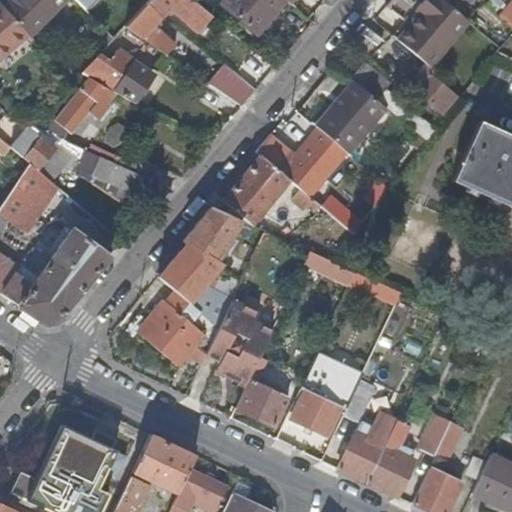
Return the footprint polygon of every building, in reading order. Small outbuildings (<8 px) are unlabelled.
[(9,0),(3,6),(27,34),(29,36),(64,0),(9,0)] [(174,0),(147,0),(123,26),(167,56),(175,46),(152,25),(164,12),(170,18),(178,9),(172,3),(174,0)] [(255,33),(282,0),(223,0),(220,4),(255,33)] [(405,19),(391,35),(397,39),(414,18),(417,20),(422,14),(414,8),(420,0),(413,0),(401,16),(405,19)] [(427,65),(466,19),(448,4),(443,0),(420,0),(414,8),(422,14),(417,20),(414,18),(397,39),(427,65)] [(511,0),(500,16),(511,26),(511,0)] [(0,56),(27,34),(3,6),(0,2),(0,56)] [(152,74),(117,49),(108,62),(98,53),(79,73),(87,78),(113,92),(132,103),(152,74)] [(362,60),(348,77),(353,80),(373,97),(386,81),(362,60)] [(263,61),(255,70),(262,76),(269,66),(263,61)] [(221,64),(206,82),(240,106),(253,90),(221,64)] [(410,87),(424,70),(420,67),(406,83),(410,87)] [(410,87),(440,111),(454,94),(442,85),(446,80),(429,67),(425,71),(424,70),(410,87)] [(102,106),(113,92),(87,78),(55,120),(70,132),(94,101),(102,106)] [(346,151),(384,106),(373,97),(353,80),(315,125),(346,151)] [(406,108),(384,90),(377,99),(399,117),(406,108)] [(410,113),(402,122),(425,140),(432,131),(410,113)] [(47,116),(41,114),(31,125),(59,138),(62,129),(45,121),(47,116)] [(511,137),(480,122),(452,181),(511,208),(511,137)] [(321,178),(269,133),(255,150),(259,154),(290,179),(299,187),(310,197),(313,193),(310,191),(321,178)] [(23,135),(11,148),(23,158),(34,145),(23,135)] [(36,168),(47,155),(52,149),(53,147),(41,137),(34,145),(23,158),(29,162),(36,168)] [(87,144),(85,150),(99,156),(107,160),(110,155),(87,144)] [(56,152),(52,149),(47,155),(51,157),(56,152)] [(251,224),(290,179),(259,154),(214,207),(241,219),(251,224)] [(129,155),(124,167),(144,177),(148,179),(153,166),(129,155)] [(135,196),(144,177),(124,167),(107,160),(99,156),(90,175),(135,196)] [(57,186),(36,168),(29,162),(0,202),(0,214),(10,222),(14,225),(23,231),(57,186)] [(315,210),(319,204),(310,197),(299,187),(290,198),(303,208),(307,203),(315,210)] [(333,200),(325,209),(352,232),(360,222),(333,200)] [(241,219),(214,207),(210,205),(182,238),(185,241),(157,274),(173,288),(217,325),(229,300),(230,298),(220,293),(202,284),(220,263),(213,259),(241,219)] [(0,236),(10,222),(0,214),(0,236)] [(63,227),(69,231),(72,226),(67,222),(63,227)] [(23,231),(14,225),(11,230),(21,237),(25,232),(23,231)] [(0,254),(0,292),(44,323),(53,320),(107,256),(72,226),(69,231),(49,258),(33,248),(20,266),(0,254)] [(338,247),(335,245),(328,253),(331,256),(338,247)] [(354,271),(308,250),(301,264),(347,285),(354,271)] [(225,283),(220,293),(230,298),(235,288),(225,283)] [(202,334),(210,341),(217,325),(173,288),(164,300),(163,299),(136,331),(176,364),(185,353),(202,334)] [(256,313),(229,300),(217,325),(210,341),(204,353),(217,359),(224,362),(224,373),(245,383),(256,361),(270,331),(251,323),(256,313)] [(210,341),(202,334),(185,353),(199,365),(204,353),(210,341)] [(213,368),(224,373),(224,362),(217,359),(213,368)] [(312,359),(275,438),(287,443),(296,424),(295,420),(326,434),(339,405),(326,399),(313,393),(317,383),(321,384),(330,367),(312,359)] [(262,364),(256,361),(245,383),(234,406),(274,425),(287,396),(255,381),(262,364)] [(338,371),(330,367),(321,384),(317,383),(313,393),(326,399),(338,371)] [(367,378),(361,375),(343,413),(356,419),(372,387),(365,383),(367,378)] [(358,421),(336,467),(351,474),(365,481),(382,445),(386,437),(392,424),(394,419),(378,411),(370,426),(358,421)] [(419,454),(430,459),(432,456),(446,427),(432,420),(422,440),(425,442),(419,454)] [(439,472),(461,427),(449,421),(446,427),(432,456),(430,459),(410,502),(430,511),(445,511),(460,482),(439,472)] [(406,430),(392,424),(386,437),(394,442),(391,449),(382,445),(365,481),(394,494),(411,459),(406,456),(410,449),(399,443),(406,430)] [(18,470),(7,492),(49,511),(97,511),(106,493),(96,489),(102,476),(113,480),(125,458),(113,452),(113,451),(110,450),(115,442),(94,432),(89,440),(60,426),(34,478),(18,470)] [(130,472),(175,494),(187,469),(193,455),(148,434),(130,472)] [(470,492),(511,511),(511,463),(489,453),(470,492)] [(186,511),(194,497),(204,502),(216,507),(225,487),(187,469),(175,494),(166,511),(186,511)] [(135,511),(148,486),(128,476),(111,511),(135,511)] [(268,511),(231,494),(222,511),(268,511)] [(213,511),(216,507),(204,502),(202,507),(211,511),(213,511)]
